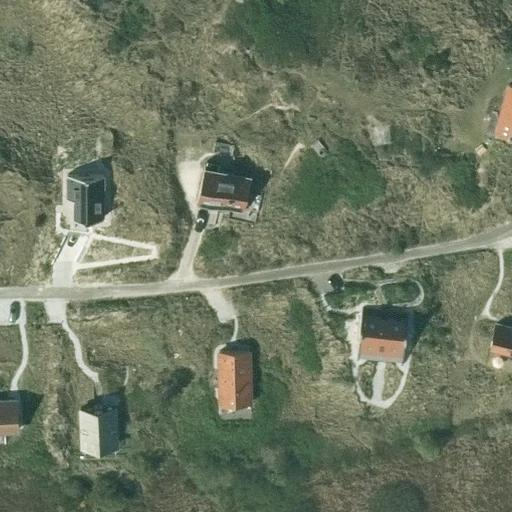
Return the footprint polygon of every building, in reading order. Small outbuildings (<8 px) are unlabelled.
[(511,134),(511,84),(508,84),(496,130),(511,134)] [(243,211),(251,175),(204,164),(196,200),(243,211)] [(67,173),(67,198),(74,198),(74,217),(103,217),(103,174),(70,173),(67,173)] [(364,308),(362,308),(355,359),(357,359),(358,347),(401,352),(399,365),(400,366),(408,314),(406,314),(405,323),(363,317),(364,308)] [(511,327),(495,323),(490,347),(511,352),(511,327)] [(218,351),(220,402),(250,402),(249,350),(218,351)] [(15,399),(0,400),(0,430),(17,429),(15,399)] [(116,431),(115,407),(101,407),(101,405),(93,406),(93,408),(80,408),(81,433),(83,433),(83,443),(115,442),(114,431),(116,431)]
